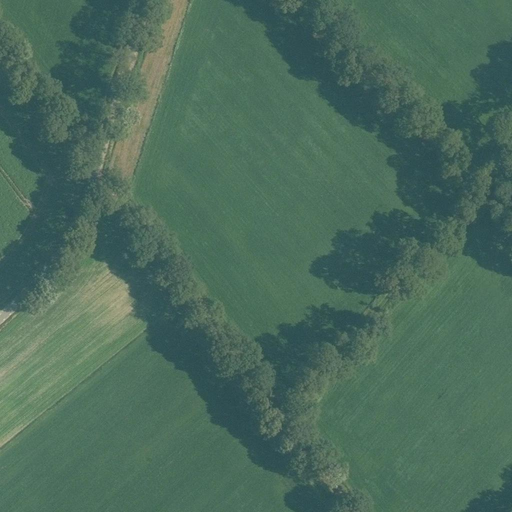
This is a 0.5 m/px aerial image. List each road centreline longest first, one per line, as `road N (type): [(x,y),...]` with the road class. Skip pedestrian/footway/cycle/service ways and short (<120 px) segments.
road 1 (track): [(301,0),(464,174),(461,206),(294,416)]
road 2 (track): [(101,167),(364,511)]
road 3 (unclassified): [(0,317),(71,249),(154,0)]
